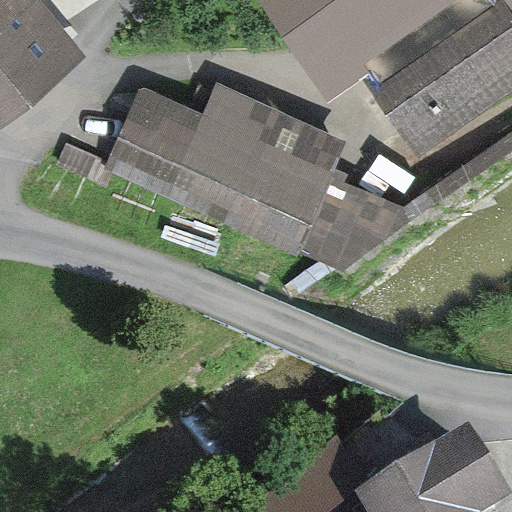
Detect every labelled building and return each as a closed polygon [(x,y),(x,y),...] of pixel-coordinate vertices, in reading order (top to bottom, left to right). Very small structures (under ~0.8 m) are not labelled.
[(0,0),(0,90),(54,52),(17,0),(0,0)] [(359,0),(273,0),(302,40),(359,0)] [(511,88),(511,18),(500,0),(424,0),(439,24),(365,70),(415,150),(511,88)] [(138,95),(105,164),(280,247),(313,179),(252,149),(264,126),(203,97),(192,121),(138,95)] [(453,444),(357,509),(358,511),(482,511),(494,505),(453,444)]
